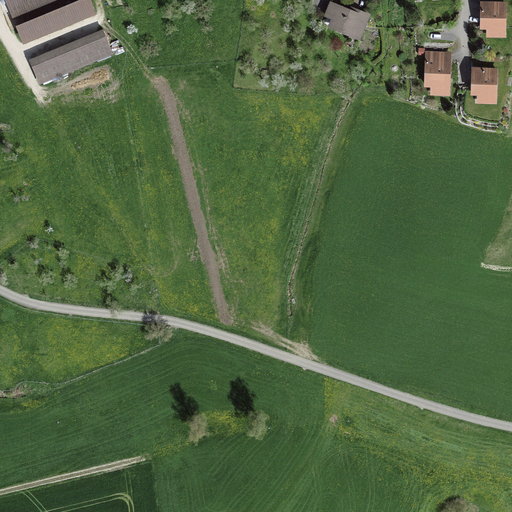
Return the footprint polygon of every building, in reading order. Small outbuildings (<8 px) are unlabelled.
[(6,0),(14,18),(57,0),(6,0)] [(94,13),(88,0),(81,0),(17,26),(24,42),(94,13)] [(342,29),(341,31),(358,38),(368,14),(359,11),(358,14),(332,3),(327,16),(334,19),(331,25),(342,29)] [(481,3),(481,27),(505,28),(505,3),(481,3)] [(104,36),(33,65),(40,82),(111,54),(104,36)] [(450,61),(426,61),(425,85),(441,86),(441,94),(449,94),(450,61)] [(473,69),(472,93),(488,94),(487,102),(495,102),(496,70),(473,69)]
